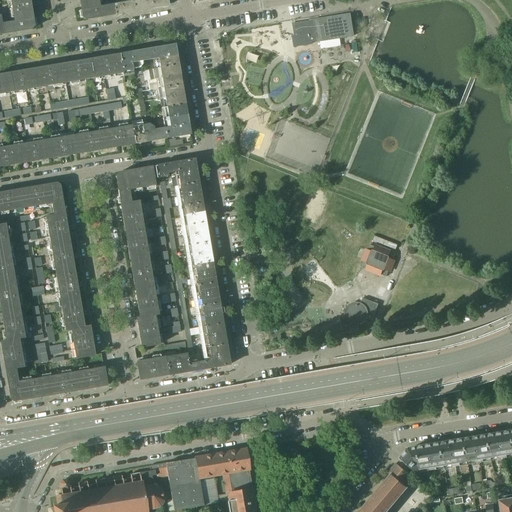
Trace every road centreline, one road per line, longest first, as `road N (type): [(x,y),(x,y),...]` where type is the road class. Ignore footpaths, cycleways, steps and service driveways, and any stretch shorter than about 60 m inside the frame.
road 1 (primary): [(511,344),(455,364),(54,435)]
road 2 (residential): [(32,511),(55,469),(340,417)]
road 3 (residential): [(246,365),(449,329),(508,305)]
road 4 (residential): [(208,150),(246,365)]
road 5 (residential): [(115,342),(125,329),(97,170)]
road 6 (residential): [(75,174),(102,334),(115,342)]
road 7 (residential): [(378,450),(390,437),(511,415)]
road 8 (residential): [(186,17),(208,150)]
road 9 (residential): [(57,38),(186,17)]
road 10 (residential): [(246,365),(234,379),(125,398)]
road 11 (residential): [(0,411),(11,417),(125,398)]
